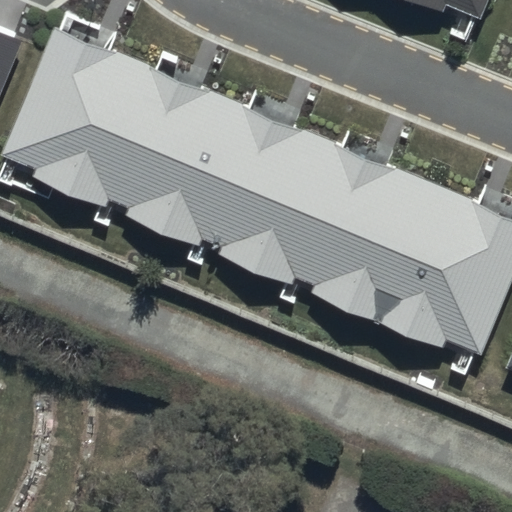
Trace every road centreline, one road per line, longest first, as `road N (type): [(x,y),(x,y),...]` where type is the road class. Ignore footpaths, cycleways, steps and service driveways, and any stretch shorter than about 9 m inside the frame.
road 1 (track): [(511,457),(0,239)]
road 2 (residential): [(511,122),(211,0)]
